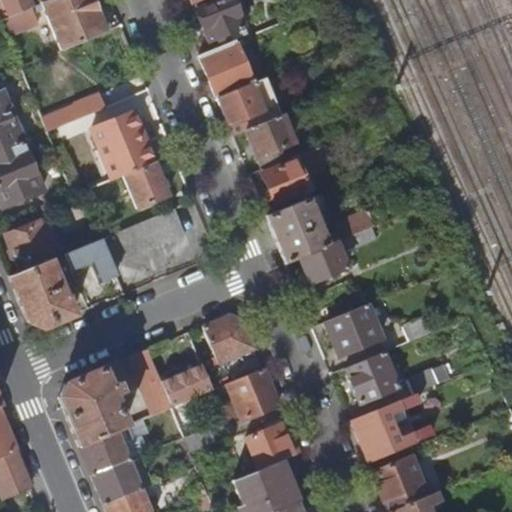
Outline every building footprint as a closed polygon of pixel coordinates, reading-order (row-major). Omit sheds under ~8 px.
[(0,0),(0,21),(1,24),(6,22),(33,11),(27,0),(0,0)] [(60,0),(43,7),(61,53),(105,35),(89,0),(60,0)] [(198,18),(211,49),(243,36),(230,5),(198,18)] [(6,22),(10,32),(37,21),(33,11),(6,22)] [(1,24),(5,34),(10,32),(6,22),(1,24)] [(199,60),(217,102),(253,86),(236,45),(199,60)] [(217,102),(234,141),(246,136),(245,134),(279,120),(263,82),(253,86),(217,102)] [(0,97),(0,153),(23,145),(3,96),(0,97)] [(75,111),(43,124),(47,134),(101,112),(96,100),(74,109),(75,111)] [(92,133),(112,183),(124,178),(154,165),(133,116),(92,133)] [(246,136),(257,162),(284,151),(293,147),(281,119),(279,120),(245,134),(246,136)] [(0,153),(0,207),(1,210),(43,193),(23,145),(0,153)] [(264,179),(276,207),(307,195),(298,172),(328,160),(323,148),(293,161),(295,166),(264,179)] [(257,162),(262,174),(289,163),(284,151),(257,162)] [(124,178),(131,195),(138,211),(168,198),(154,165),(124,178)] [(91,192),(99,209),(131,195),(124,178),(112,183),(91,192)] [(81,196),(90,215),(99,211),(99,209),(91,192),(81,196)] [(332,193),(267,220),(286,267),(299,261),(327,249),(313,216),(337,206),(332,193)] [(175,211),(101,242),(108,258),(112,267),(186,237),(175,211)] [(340,230),(345,242),(368,232),(362,221),(340,230)] [(7,238),(23,275),(49,264),(56,261),(53,255),(63,250),(53,227),(43,230),(40,225),(7,238)] [(345,242),(338,245),(341,251),(372,238),(369,232),(368,232),(345,242)] [(73,254),(80,270),(108,258),(101,242),(73,254)] [(299,261),(311,288),(347,273),(336,246),(327,249),(299,261)] [(22,307),(30,327),(44,332),(75,319),(67,301),(65,302),(60,290),(49,264),(23,275),(10,280),(22,307)] [(60,290),(65,302),(67,301),(73,298),(68,287),(60,290)] [(327,325),(341,359),(382,342),(368,308),(327,325)] [(204,330),(216,361),(211,363),(214,369),(256,352),(245,324),(231,319),(204,330)] [(406,330),(412,344),(437,334),(431,319),(406,330)] [(129,361),(154,418),(173,411),(162,385),(148,353),(129,361)] [(346,371),(361,407),(402,390),(387,354),(346,371)] [(61,401),(80,448),(119,433),(126,429),(116,405),(124,401),(121,394),(129,390),(118,365),(65,387),(61,401)] [(444,366),(408,381),(415,397),(418,396),(451,382),(444,366)] [(162,385),(173,411),(215,393),(204,368),(162,385)] [(227,388),(242,424),(279,409),(265,373),(227,388)] [(415,397),(351,424),(368,465),(434,437),(431,429),(401,441),(391,418),(421,405),(418,396),(415,397)] [(0,459),(16,453),(0,412),(0,459)] [(481,424),(444,439),(448,448),(459,444),(461,450),(487,439),(481,424)] [(246,442),(259,472),(281,463),(299,456),(291,437),(282,440),(277,429),(246,442)] [(186,442),(192,457),(218,446),(211,431),(186,442)] [(80,448),(93,479),(131,462),(119,433),(80,448)] [(178,443),(188,467),(195,465),(192,457),(186,442),(185,440),(178,443)] [(0,459),(0,490),(4,501),(32,490),(16,453),(0,459)] [(131,462),(144,492),(154,488),(142,458),(131,462)] [(373,476),(387,511),(398,511),(428,500),(411,461),(373,476)] [(93,479),(105,508),(144,492),(131,462),(93,479)] [(234,483),(245,509),(252,506),(254,511),(280,511),(298,505),(281,463),(259,472),(234,483)] [(193,487),(199,502),(209,498),(207,494),(202,482),(193,487)] [(105,508),(106,511),(151,511),(144,492),(105,508)] [(398,511),(432,511),(431,507),(441,503),(438,496),(428,500),(398,511)] [(199,502),(202,511),(207,511),(213,510),(209,498),(199,502)]
